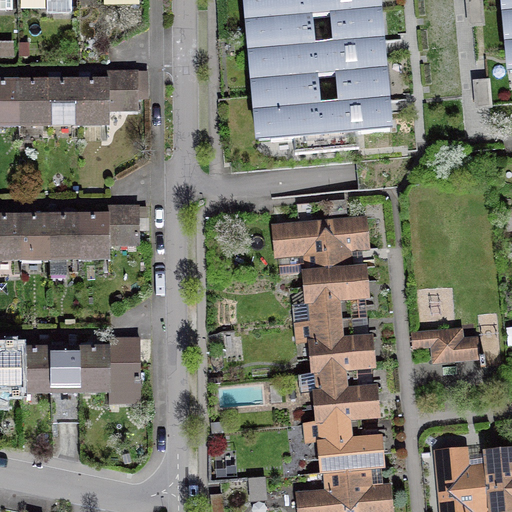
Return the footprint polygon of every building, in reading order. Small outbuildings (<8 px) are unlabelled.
[(48,0),(48,13),(72,13),(71,0),(48,0)] [(258,0),(260,20),(385,11),(383,0),(258,0)] [(482,0),(465,0),(467,29),(484,28),(482,0)] [(511,0),(501,0),(503,17),(511,16),(511,0)] [(385,11),(260,20),(265,82),(389,73),(385,11)] [(511,16),(503,17),(507,60),(499,61),(500,76),(509,76),(510,92),(511,91),(511,16)] [(13,40),(0,40),(0,56),(13,56),(13,40)] [(138,72),(109,72),(109,79),(110,113),(139,113),(138,72)] [(389,73),(265,82),(269,143),(394,134),(389,73)] [(110,113),(109,79),(77,80),(78,125),(110,124),(110,113)] [(0,125),(19,126),(19,80),(0,80),(0,125)] [(49,125),(48,80),(19,80),(19,126),(49,125)] [(78,125),(77,80),(48,80),(49,125),(78,125)] [(492,109),(491,81),(473,82),(475,110),(492,109)] [(418,157),(356,163),(358,191),(398,188),(418,157)] [(142,247),(141,205),(111,206),(112,215),(112,247),(142,247)] [(21,262),(21,215),(0,215),(0,276),(2,277),(2,262),(21,262)] [(51,261),(51,215),(21,215),(21,262),(51,261)] [(82,261),(82,215),(51,215),(51,261),(82,261)] [(112,247),(112,215),(82,215),(82,261),(112,261),(112,247)] [(305,274),(354,271),(352,254),(371,253),(368,219),(271,226),(273,262),(304,259),(305,274)] [(370,304),(368,270),(354,271),(305,274),(301,275),(304,309),(308,309),(311,342),(345,340),(342,306),(370,304)] [(432,367),(481,364),(479,340),(465,341),(464,330),(415,333),(409,334),(412,352),(431,351),(432,367)] [(377,373),(374,338),(345,340),(311,342),(306,343),(309,379),(321,378),(322,394),(349,392),(348,375),(377,373)] [(126,366),(125,339),(109,339),(109,348),(110,366),(126,366)] [(125,339),(126,366),(140,365),(139,339),(125,339)] [(110,366),(109,348),(80,349),(80,390),(109,390),(109,404),(140,404),(140,365),(126,366),(110,366)] [(0,392),(21,392),(21,349),(0,349),(0,392)] [(50,392),(50,349),(21,349),(21,392),(50,392)] [(60,392),(60,417),(80,417),(80,390),(80,349),(63,349),(50,349),(50,392),(60,392)] [(316,437),(353,434),(352,426),(381,424),(378,390),(349,392),(322,394),(313,395),(316,437)] [(316,437),(319,478),(386,473),(383,439),(353,441),(353,434),(316,437)] [(483,511),(489,511),(485,466),(471,467),(470,449),(435,452),(440,511),(483,511)] [(511,450),(484,453),(485,466),(489,511),(511,509),(511,450)] [(295,494),(296,511),(394,511),(392,486),(373,488),(372,474),(323,478),(324,492),(295,494)] [(223,511),(222,496),(210,497),(211,511),(223,511)]
